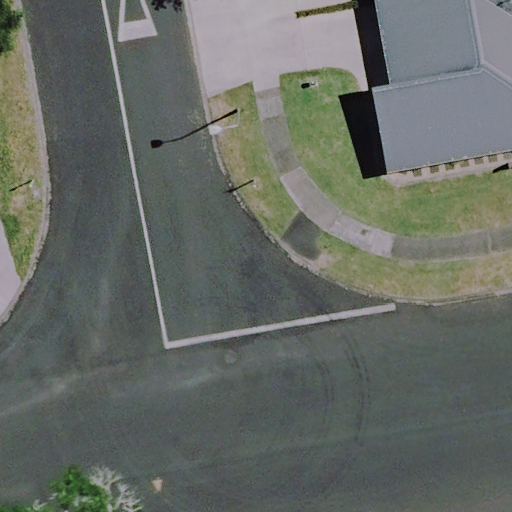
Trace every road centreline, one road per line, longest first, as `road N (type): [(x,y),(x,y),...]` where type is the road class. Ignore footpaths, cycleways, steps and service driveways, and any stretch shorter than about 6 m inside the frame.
road 1 (residential): [(183,457),(102,0)]
road 2 (residential): [(183,457),(511,401)]
road 3 (residential): [(0,491),(183,457)]
